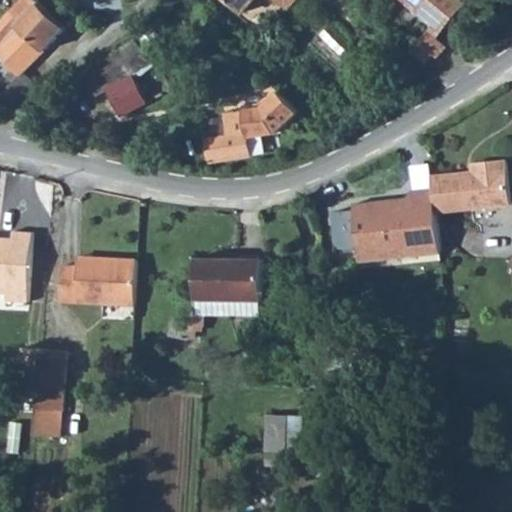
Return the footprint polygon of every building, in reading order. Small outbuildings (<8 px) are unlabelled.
[(0,70),(1,70),(7,74),(6,75),(14,81),(9,86),(20,97),(35,80),(25,72),(68,27),(37,0),(23,0),(14,11),(13,9),(0,23),(0,70)] [(229,0),(244,12),(253,0),(229,0)] [(466,1),(464,0),(404,0),(410,5),(416,4),(425,11),(425,17),(441,30),(466,1)] [(137,39),(84,73),(99,96),(109,89),(123,115),(150,102),(137,78),(156,64),(137,39)] [(301,112),(281,91),(265,105),(227,111),(227,116),(212,120),(215,137),(208,138),(212,162),(254,155),(251,137),(278,133),(301,112)] [(486,171),(434,176),(435,188),(437,212),(511,204),(507,159),(485,161),(486,171)] [(373,208),(357,209),(362,255),(385,253),(386,259),(412,256),(412,250),(441,247),(437,212),(435,188),(415,190),(403,205),(388,206),(382,200),(378,201),(373,208)] [(0,237),(0,292),(9,293),(9,300),(31,302),(35,232),(15,231),(15,238),(0,237)] [(198,299),(199,300),(263,300),(264,300),(264,259),(241,259),(241,262),(220,262),(220,258),(198,258),(198,299)] [(118,263),(80,261),(80,266),(65,266),(63,300),(137,304),(139,260),(118,259),(118,263)] [(263,300),(199,300),(199,314),(263,315),(263,300)] [(192,325),(174,320),(171,334),(188,338),(192,325)] [(42,349),(38,410),(65,411),(69,351),(42,349)] [(38,410),(36,435),(63,436),(65,411),(38,410)] [(268,451),(303,453),(305,416),(270,414),(268,451)]
